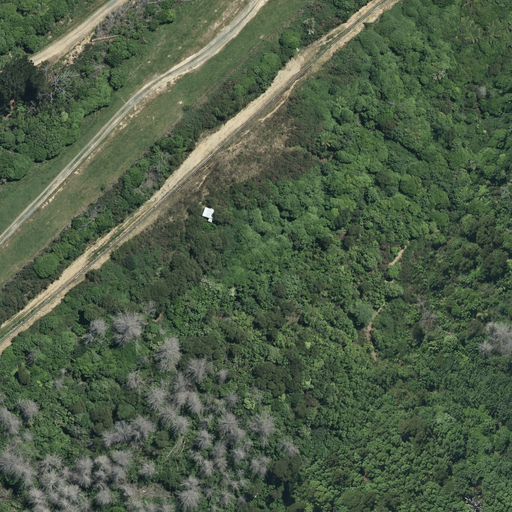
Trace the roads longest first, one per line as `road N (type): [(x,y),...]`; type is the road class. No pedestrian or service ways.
road 1 (track): [(374,0),(0,332)]
road 2 (track): [(260,0),(199,58),(151,84),(0,242)]
road 3 (track): [(0,75),(54,48),(118,0)]
